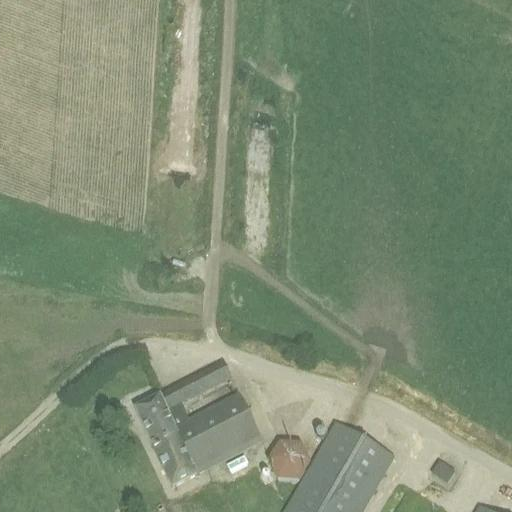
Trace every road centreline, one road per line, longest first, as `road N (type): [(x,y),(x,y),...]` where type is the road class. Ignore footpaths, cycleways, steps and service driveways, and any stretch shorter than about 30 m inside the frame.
road 1 (track): [(212,347),(230,0)]
road 2 (track): [(0,447),(114,350),(144,340),(212,347)]
